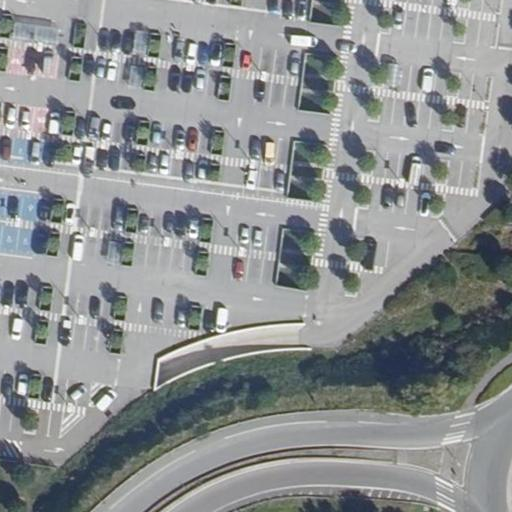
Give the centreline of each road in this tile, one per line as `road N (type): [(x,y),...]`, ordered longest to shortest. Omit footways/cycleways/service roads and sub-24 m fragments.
road 1 (trunk): [(511,417),(411,435),(258,439),(196,463),(129,511)]
road 2 (unknown): [(254,0),(222,286)]
road 3 (trunk): [(199,511),(264,483),(318,474),(421,482),(469,511)]
